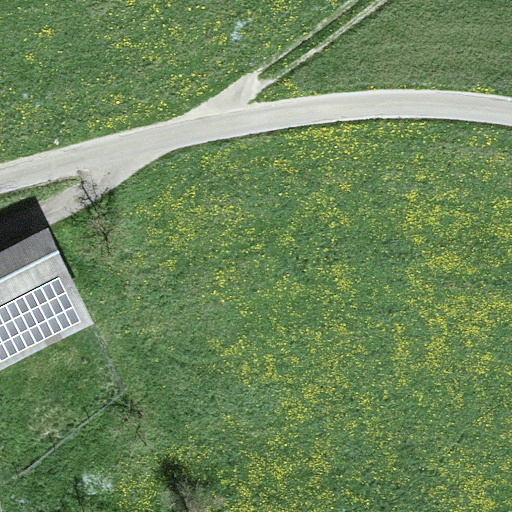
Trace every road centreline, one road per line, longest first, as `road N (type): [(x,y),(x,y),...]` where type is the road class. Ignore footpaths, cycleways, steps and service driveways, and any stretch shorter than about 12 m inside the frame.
road 1 (unclassified): [(511,111),(379,104),(302,111),(205,126),(0,179)]
road 2 (track): [(205,126),(372,0)]
